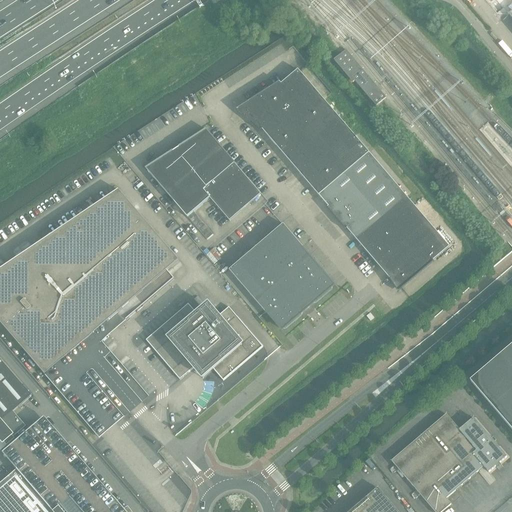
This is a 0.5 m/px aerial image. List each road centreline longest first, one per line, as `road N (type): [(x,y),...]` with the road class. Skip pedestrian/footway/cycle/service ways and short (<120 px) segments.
road 1 (secondary): [(417,358),(249,486)]
road 2 (secondary): [(266,503),(417,358)]
road 3 (motorway): [(0,112),(168,0)]
road 4 (secondary): [(417,358),(511,277)]
